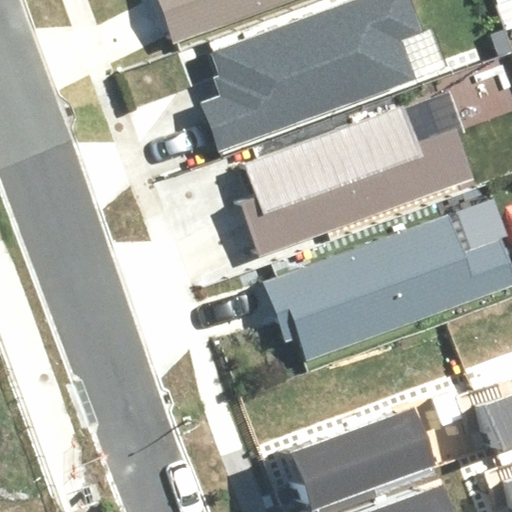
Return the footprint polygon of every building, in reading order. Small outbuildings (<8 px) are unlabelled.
[(157,0),(168,31),(252,0),(157,0)] [(207,88),(195,93),(212,140),(406,69),(390,27),(415,18),(408,0),(326,0),(202,45),(210,67),(201,70),(207,88)] [(236,180),(259,244),(471,169),(455,124),(405,142),(391,103),(238,157),(245,177),(236,180)] [(291,330),(299,351),(506,271),(488,228),(455,241),(439,200),(253,272),(278,335),(291,330)] [(511,391),(475,406),(498,465),(511,459),(511,391)] [(293,456),(313,511),(438,464),(418,410),(293,456)] [(370,511),(453,511),(444,485),(370,511)]
